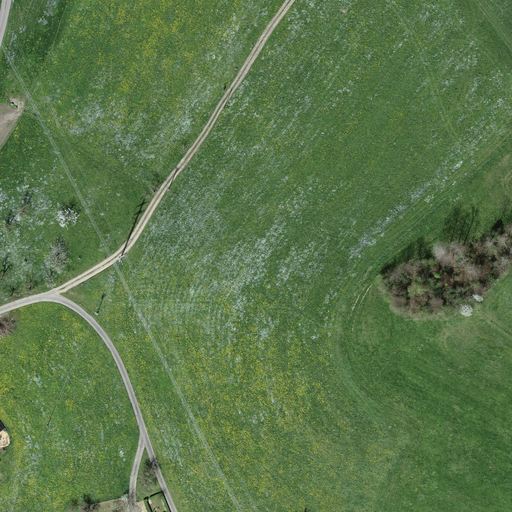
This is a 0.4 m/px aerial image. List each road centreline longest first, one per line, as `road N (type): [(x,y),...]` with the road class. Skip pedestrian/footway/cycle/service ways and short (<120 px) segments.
road 1 (track): [(46,295),(124,250),(292,0)]
road 2 (track): [(46,295),(83,313),(105,338),(175,511)]
